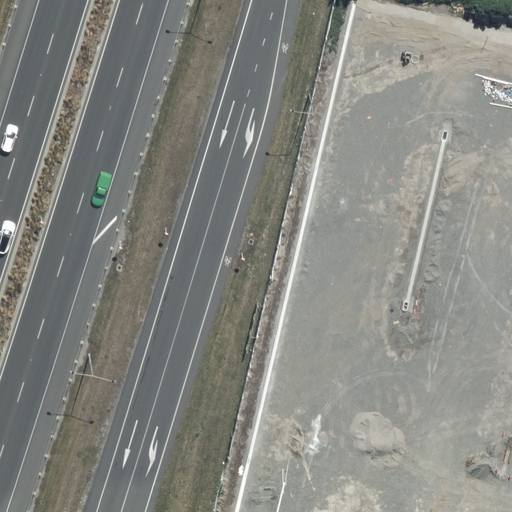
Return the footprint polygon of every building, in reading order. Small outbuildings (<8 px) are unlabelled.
[(438,0),(340,0),(335,24),(427,47),(438,0)] [(511,0),(483,0),(476,31),(511,39),(511,0)] [(332,174),(319,170),(315,186),(346,195),(355,163),(336,158),(332,174)] [(511,236),(344,195),(324,274),(511,320),(511,236)] [(445,471),(253,427),(234,511),(256,511),(266,472),(436,510),(445,471)]
